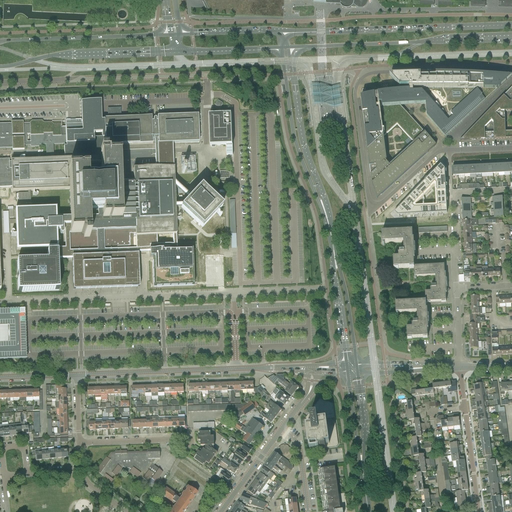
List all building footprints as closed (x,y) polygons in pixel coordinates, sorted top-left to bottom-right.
[(204,0),(205,2),(209,9),(211,14),(283,17),(283,0),(300,0),(306,0),(312,1),(312,2),(327,2),(327,0),(204,0)] [(339,0),(339,1),(339,2),(339,3),(340,4),(340,5),(341,6),(342,7),(344,8),(345,8),(345,9),(346,9),(347,9),(348,9),(349,8),(350,8),(351,7),(356,7),(357,7),(357,8),(358,8),(359,8),(360,8),(361,8),(362,8),(363,8),(364,8),(364,7),(365,7),(365,6),(366,6),(366,5),(367,4),(367,3),(368,2),(368,1),(367,0),(339,0)] [(364,97),(360,98),(367,151),(368,151),(383,136),(397,124),(409,137),(405,141),(409,146),(413,142),(414,143),(425,133),(424,133),(404,111),(404,110),(405,110),(405,109),(404,109),(404,108),(403,108),(402,108),(400,106),(408,105),(416,105),(426,104),(426,117),(445,137),(511,77),(481,75),(461,75),(435,75),(414,75),(390,76),(403,91),(395,92),(390,92),(385,93),(380,94),(374,95),(371,95),(368,96),(364,97)] [(334,107),(341,105),(339,84),(331,86),(318,82),(309,81),(312,104),(321,103),(334,107)] [(511,87),(460,140),(488,139),(505,139),(511,138),(511,87)] [(12,183),(12,192),(32,191),(32,196),(36,196),(37,194),(36,193),(34,193),(34,191),(69,190),(70,218),(56,219),(56,208),(15,210),(16,235),(14,235),(14,231),(11,231),(11,237),(16,237),(17,250),(43,249),(44,261),(17,261),(18,292),(59,291),(58,260),(57,258),(71,257),(72,272),(73,290),(139,288),(138,254),(117,255),(117,252),(149,251),(149,258),(153,258),(153,287),(194,286),(192,249),(177,249),(176,221),(181,221),(181,215),(175,215),(175,208),(175,207),(175,205),(175,204),(174,187),(174,186),(174,181),(173,168),(158,168),(155,168),(133,169),(134,183),(120,183),(119,145),(152,144),(152,140),(154,140),(157,140),(158,140),(158,143),(158,144),(173,143),(185,143),(199,142),(198,115),(157,116),(157,119),(156,119),(153,119),(151,119),(151,117),(146,117),(117,118),(117,119),(116,119),(116,118),(115,118),(115,117),(114,117),(113,117),(112,117),(112,118),(112,119),(111,119),(111,118),(101,118),(100,101),(81,101),(82,124),(74,125),(65,125),(65,127),(61,127),(61,121),(52,121),(51,122),(44,123),(41,121),(31,121),(29,123),(23,123),(23,121),(11,122),(11,124),(11,126),(0,126),(0,146),(12,146),(12,148),(12,150),(24,150),(24,145),(30,145),(30,147),(39,146),(39,145),(46,144),(46,160),(11,161),(11,163),(9,163),(9,159),(0,159),(0,194),(0,196),(10,196),(9,184),(12,183)] [(231,114),(209,114),(210,146),(226,145),(226,155),(233,155),(232,145),(231,114)] [(377,199),(384,192),(436,145),(425,133),(414,143),(413,144),(389,166),(389,165),(387,163),(383,136),(367,151),(371,182),(377,199)] [(194,157),(181,158),(181,166),(186,165),(186,172),(196,172),(195,165),(194,157)] [(441,166),(394,213),(397,216),(447,213),(445,170),(441,166)] [(191,197),(174,181),(174,186),(174,187),(188,200),(184,204),(183,205),(175,205),(175,207),(175,208),(181,208),(202,228),(222,206),(217,201),(211,196),(206,191),(201,186),(191,197)] [(493,212),(494,218),(503,218),(502,196),(493,197),(493,203),(490,203),(490,205),(493,205),(493,210),(491,210),(491,212),(493,212)] [(470,198),(461,199),(462,220),(471,219),(471,213),(474,213),(474,211),(471,211),(471,206),(474,206),(473,204),(471,204),(470,198)] [(382,232),(382,244),(403,243),(404,253),(399,253),(399,255),(398,255),(398,258),(393,259),(394,270),(394,269),(413,268),(414,266),(413,259),(415,258),(416,257),(414,255),(413,241),(412,241),(412,232),(382,233),(382,232)] [(472,245),(464,245),(464,251),(465,251),(465,254),(473,254),(476,254),(476,249),(476,245),(472,245)] [(414,266),(413,268),(413,269),(414,269),(414,277),(416,277),(435,276),(435,278),(435,280),(436,284),(436,286),(431,286),(431,288),(430,288),(430,292),(425,292),(425,300),(425,301),(426,303),(446,302),(445,294),(445,293),(445,292),(447,292),(448,291),(446,288),(446,283),(446,279),(446,278),(445,275),(444,265),(415,267),(415,266),(414,266)] [(426,303),(425,301),(396,303),(396,302),(395,302),(396,313),(417,312),(417,322),(413,322),(413,324),(412,324),(412,328),(406,328),(407,340),(408,340),(407,339),(427,337),(427,328),(429,328),(430,327),(428,325),(427,310),(426,311),(426,304),(426,303)] [(477,321),(477,317),(476,315),(482,314),(482,308),(479,308),(471,309),(472,315),(470,315),(470,321),(477,321)] [(16,310),(0,310),(0,360),(26,359),(24,315),(19,315),(19,310),(16,310)] [(477,330),(477,321),(470,321),(470,324),(469,324),(469,330),(477,330)] [(277,375),(276,377),(295,392),(298,387),(292,382),(290,385),(284,380),(284,375),(277,375)] [(295,392),(276,377),(274,376),(268,379),(274,385),(277,382),(279,383),(286,389),(285,391),(292,396),(295,392)] [(451,378),(441,379),(441,381),(442,389),(445,388),(446,388),(447,389),(448,393),(457,391),(455,382),(452,382),(451,378)] [(472,389),(473,392),(484,390),(483,381),(480,381),(480,380),(475,379),(476,385),(473,385),(474,389),(472,389)] [(432,385),(433,389),(434,395),(437,394),(437,391),(438,389),(439,389),(442,389),(441,381),(436,382),(437,384),(432,385)] [(256,398),(259,396),(260,395),(257,388),(253,389),(253,382),(247,382),(247,393),(254,393),(256,398)] [(500,384),(499,384),(500,395),(504,395),(504,392),(507,392),(507,383),(506,383),(506,384),(500,384)] [(66,395),(66,392),(67,392),(67,389),(65,389),(62,389),(62,385),(55,385),(55,389),(58,389),(58,396),(66,395)] [(132,392),(130,392),(131,398),(139,397),(139,394),(138,386),(132,387),(132,392)] [(260,387),(257,388),(260,395),(259,396),(261,398),(265,393),(266,392),(265,391),(260,387)] [(272,394),(270,397),(276,402),(278,400),(285,405),(285,404),(286,405),(287,403),(287,402),(290,399),(276,388),(272,393),(272,394)] [(416,395),(416,401),(419,403),(420,401),(419,398),(420,397),(421,396),(425,396),(424,388),(411,390),(412,396),(416,395)] [(428,388),(424,388),(425,396),(428,395),(429,395),(430,396),(431,401),(431,402),(435,401),(434,395),(433,389),(428,390),(428,388)] [(38,390),(32,390),(32,398),(39,398),(39,400),(39,404),(39,411),(42,411),(41,391),(39,391),(38,390)] [(306,418),(309,442),(309,443),(310,450),(318,449),(336,447),(338,445),(336,430),(336,427),(333,404),(329,403),(329,402),(328,402),(327,401),(326,401),(324,401),(320,399),(318,402),(318,403),(317,403),(317,404),(316,404),(316,405),(309,414),(308,415),(306,417),(306,418)] [(405,408),(406,412),(412,411),(412,408),(412,407),(413,406),(417,405),(419,403),(416,401),(407,403),(408,407),(405,408)] [(245,416),(256,408),(255,408),(251,402),(250,402),(249,403),(247,404),(240,410),(243,414),(245,416)] [(269,404),(267,406),(278,415),(281,410),(275,405),(273,407),(269,404)] [(269,411),(268,414),(275,419),(278,415),(267,406),(265,408),(269,411)] [(239,411),(229,418),(232,423),(243,414),(240,410),(239,411)] [(409,416),(409,421),(419,419),(418,416),(415,416),(413,416),(413,414),(412,411),(406,412),(406,417),(409,416)] [(275,419),(268,414),(266,416),(262,413),(260,415),(264,418),(264,419),(271,424),(275,419)] [(446,419),(446,417),(443,417),(443,416),(438,416),(436,420),(436,425),(441,424),(441,428),(447,428),(446,419)] [(23,417),(20,417),(20,424),(21,427),(22,435),(28,435),(28,434),(28,430),(27,427),(27,426),(24,426),(23,417)] [(128,428),(130,428),(130,421),(128,421),(128,418),(121,418),(121,421),(122,429),(128,429),(128,428)] [(235,421),(232,426),(246,435),(242,440),(249,445),(252,442),(253,442),(254,442),(255,441),(255,440),(254,439),(263,427),(254,420),(252,418),(245,428),(235,421)] [(414,424),(415,429),(425,428),(424,424),(421,424),(420,424),(419,423),(419,419),(409,421),(412,421),(412,425),(414,424)] [(479,425),(477,425),(477,427),(487,426),(487,423),(492,422),(492,419),(487,420),(478,421),(479,425)] [(59,428),(57,428),(57,435),(60,435),(61,435),(61,437),(67,437),(67,434),(67,428),(59,428)] [(413,434),(411,434),(411,438),(414,438),(421,437),(421,434),(423,433),(423,431),(425,431),(425,428),(415,429),(415,433),(413,434)] [(200,450),(193,459),(203,466),(206,463),(209,464),(217,453),(213,450),(213,446),(214,446),(214,437),(211,437),(210,432),(198,432),(198,444),(201,444),(201,446),(205,446),(205,450),(203,449),(202,451),(200,450)] [(412,443),(409,443),(410,448),(418,447),(417,443),(417,442),(418,441),(422,441),(421,437),(414,438),(411,438),(412,443)] [(239,443),(237,446),(249,454),(252,449),(245,444),(243,446),(239,443)] [(414,456),(416,456),(423,455),(423,451),(419,452),(418,451),(418,450),(418,447),(410,448),(411,456),(413,456),(414,456)] [(66,449),(60,450),(61,458),(67,458),(67,456),(71,456),(70,449),(66,449)] [(239,449),(235,455),(243,462),(246,457),(244,456),(246,453),(239,449)] [(35,451),(31,451),(32,457),(35,457),(35,461),(42,460),(41,452),(41,450),(35,450),(35,451)] [(102,479),(110,485),(113,481),(111,479),(114,476),(116,477),(122,469),(119,467),(121,466),(125,469),(129,469),(131,470),(130,472),(138,478),(139,476),(147,482),(150,478),(156,482),(163,472),(152,464),(155,460),(160,459),(159,450),(147,450),(147,452),(123,453),(123,451),(115,452),(115,453),(111,453),(107,458),(106,458),(96,471),(104,477),(102,479)] [(490,450),(481,452),(481,454),(482,453),(483,457),(486,457),(486,461),(492,460),(491,456),(490,450)] [(285,467),(291,471),(293,468),(293,466),(289,463),(288,465),(286,464),(280,460),(281,457),(275,452),(271,457),(282,465),(285,467)] [(235,455),(230,462),(236,466),(238,464),(241,466),(243,462),(235,455)] [(419,460),(420,465),(429,463),(429,460),(425,460),(424,459),(424,458),(423,455),(416,456),(416,460),(419,460)] [(213,473),(213,472),(214,471),(221,461),(229,467),(227,470),(231,472),(234,474),(238,469),(223,458),(222,460),(219,457),(218,458),(220,460),(219,462),(217,460),(215,463),(217,464),(216,466),(213,464),(211,467),(214,469),(212,470),(210,469),(209,470),(213,473)] [(271,457),(268,462),(275,466),(276,464),(281,467),(282,465),(271,457)] [(279,470),(275,466),(268,462),(264,466),(268,469),(271,471),(273,469),(277,472),(279,470)] [(418,469),(418,474),(426,473),(425,469),(426,469),(425,468),(426,467),(430,467),(429,463),(420,465),(420,469),(418,469)] [(264,467),(260,472),(264,475),(266,476),(271,480),(272,477),(274,475),(270,471),(270,472),(268,470),(264,467)] [(285,467),(282,472),(285,474),(288,475),(291,471),(285,467)] [(342,511),(343,511),(347,510),(345,495),(344,494),(338,495),(338,494),(338,492),(335,471),(335,468),(334,468),(324,469),(323,467),(319,467),(318,469),(319,472),(320,473),(322,472),(324,489),(323,489),(322,490),(323,493),(324,494),(325,494),(326,499),(325,499),(324,501),(324,504),(325,505),(326,505),(327,511),(342,511)] [(223,470),(219,477),(227,483),(230,479),(228,477),(230,475),(223,470)] [(488,476),(484,477),(485,480),(500,478),(500,472),(497,472),(488,473),(488,476)] [(260,473),(257,478),(266,484),(269,479),(260,473)] [(417,479),(414,479),(415,483),(422,482),(424,482),(423,477),(426,476),(426,473),(418,474),(416,474),(417,479)] [(257,478),(254,482),(262,488),(265,490),(266,491),(269,486),(266,484),(257,478)] [(254,482),(251,486),(258,491),(258,492),(259,493),(262,494),(264,491),(265,490),(262,488),(254,482)] [(418,487),(418,492),(428,490),(428,487),(424,487),(423,487),(423,486),(422,482),(415,483),(415,488),(418,487)] [(248,491),(245,495),(254,499),(255,499),(258,495),(257,494),(256,494),(258,491),(251,486),(247,491),(248,491)] [(168,511),(169,511),(168,511),(183,511),(197,494),(187,487),(185,489),(186,490),(184,492),(183,492),(181,495),(179,494),(177,497),(166,488),(161,495),(173,503),(170,506),(172,508),(170,511),(171,511),(169,511),(168,511)] [(428,490),(421,491),(421,492),(421,496),(424,496),(424,500),(434,499),(433,495),(430,496),(429,495),(429,494),(428,494),(428,490)] [(243,495),(239,500),(240,501),(248,504),(250,501),(255,503),(256,500),(255,499),(254,499),(245,495),(243,495)] [(422,505),(423,509),(430,508),(430,505),(430,504),(431,503),(434,502),(434,499),(424,500),(425,505),(422,505)] [(238,502),(235,507),(242,511),(247,511),(243,509),(245,507),(242,505),(238,502)]
